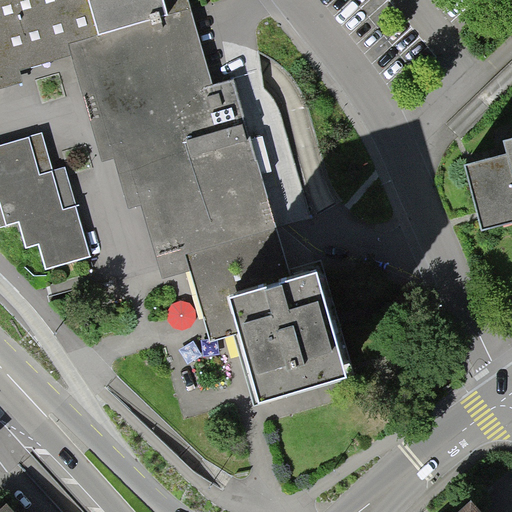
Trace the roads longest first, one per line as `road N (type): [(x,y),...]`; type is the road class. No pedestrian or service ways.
road 1 (primary): [(171,511),(87,430),(15,379)]
road 2 (residential): [(508,395),(366,511)]
road 3 (primary): [(15,379),(121,511)]
